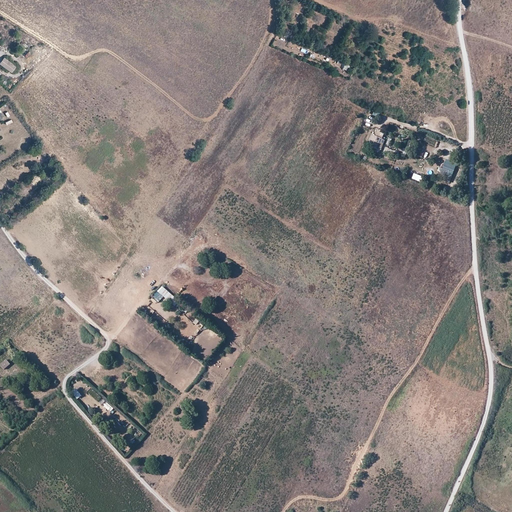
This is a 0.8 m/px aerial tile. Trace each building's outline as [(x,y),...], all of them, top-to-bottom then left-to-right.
[(0,63),(12,73),(16,67),(3,57),(0,62),(0,63)] [(379,149),(381,143),(372,140),(374,135),(372,134),(368,144),(379,149)] [(445,160),(439,179),(450,182),(456,164),(445,160)] [(162,286),(158,291),(175,307),(180,303),(162,286)] [(158,302),(163,297),(156,291),(151,296),(158,302)] [(0,364),(3,369),(10,366),(7,359),(0,362),(0,364)] [(77,399),(82,395),(76,388),(71,392),(77,399)] [(97,401),(101,397),(92,388),(88,392),(97,401)] [(111,412),(114,408),(106,402),(103,406),(111,412)]
